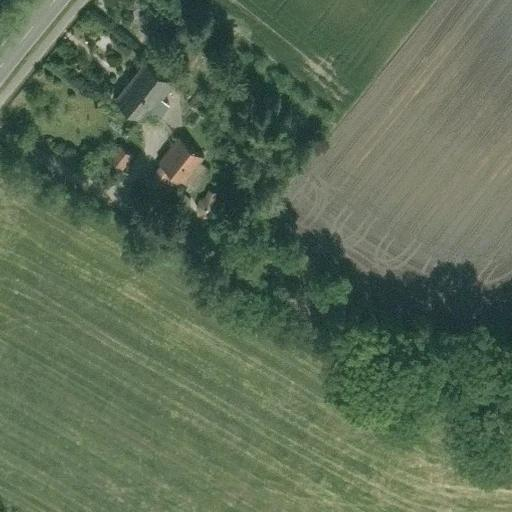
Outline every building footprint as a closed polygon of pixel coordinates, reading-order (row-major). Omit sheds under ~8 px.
[(201,53),(215,34),(203,25),(188,44),(201,53)] [(146,61),(116,102),(144,123),(146,120),(152,125),(162,114),(155,108),(175,82),(146,61)] [(181,137),(157,167),(184,188),(193,196),(198,189),(213,171),(202,163),(207,158),(181,137)] [(105,166),(119,176),(133,157),(119,147),(105,166)] [(168,202),(175,193),(164,184),(157,194),(168,202)]
